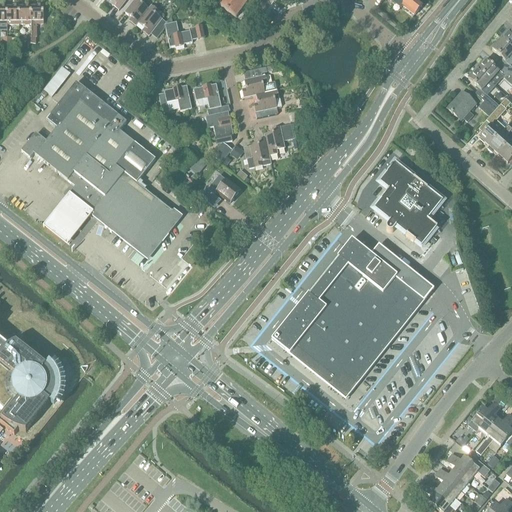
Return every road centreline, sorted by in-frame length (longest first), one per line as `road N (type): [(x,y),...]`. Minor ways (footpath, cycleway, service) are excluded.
road 1 (residential): [(498,190),(422,118),(511,4)]
road 2 (secondary): [(366,511),(175,358)]
road 3 (primary): [(154,330),(0,207)]
road 4 (residential): [(366,511),(482,361)]
road 5 (primary): [(0,226),(142,344)]
road 6 (residential): [(226,56),(169,67),(73,0)]
road 7 (tertiary): [(314,189),(414,59)]
road 8 (tertiary): [(218,305),(314,189)]
road 9 (primary): [(47,511),(140,399)]
road 10 (unknown): [(5,175),(90,61)]
